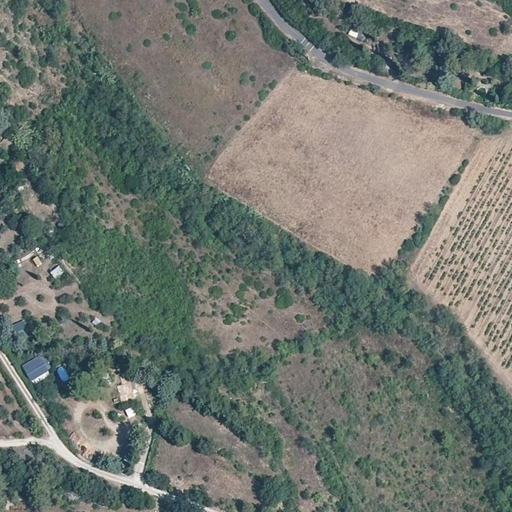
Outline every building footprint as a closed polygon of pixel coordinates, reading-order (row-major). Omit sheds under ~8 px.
[(357,37),(364,40),(367,35),(360,32),(357,37)] [(42,264),(38,258),(33,261),(37,267),(42,264)] [(64,273),(59,267),(51,274),(56,280),(64,273)] [(101,322),(96,318),(92,323),(97,327),(101,322)] [(26,338),(21,324),(9,328),(14,342),(20,340),(26,338)] [(40,357),(22,367),(31,383),(50,373),(40,357)] [(134,389),(133,384),(126,385),(129,403),(137,401),(135,395),(134,389)] [(129,403),(126,385),(120,386),(124,404),(129,403)] [(128,467),(131,460),(125,458),(123,464),(128,467)]
